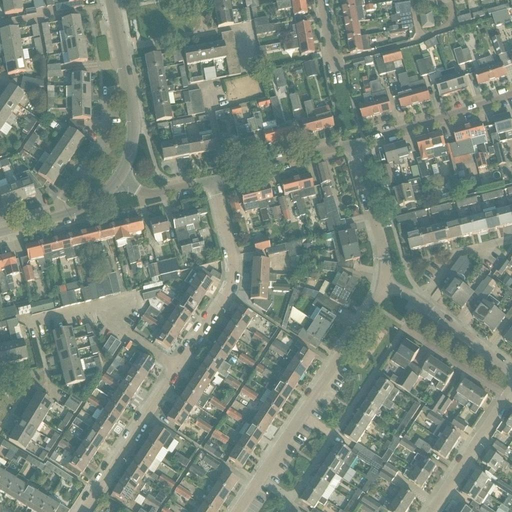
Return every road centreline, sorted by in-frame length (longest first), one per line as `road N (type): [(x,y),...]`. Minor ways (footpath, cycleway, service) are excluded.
road 1 (residential): [(83,511),(222,301),(229,261),(210,182)]
road 2 (residential): [(237,511),(370,306),(380,276)]
road 3 (residential): [(120,71),(99,78),(100,134),(93,157),(59,197),(65,216)]
road 4 (residential): [(349,146),(511,95)]
road 5 (residential): [(210,182),(349,146)]
road 6 (residential): [(433,511),(509,396)]
road 7 (residential): [(380,276),(349,146)]
road 8 (residential): [(118,51),(203,35),(200,0)]
road 9 (residential): [(511,239),(458,252),(423,307)]
